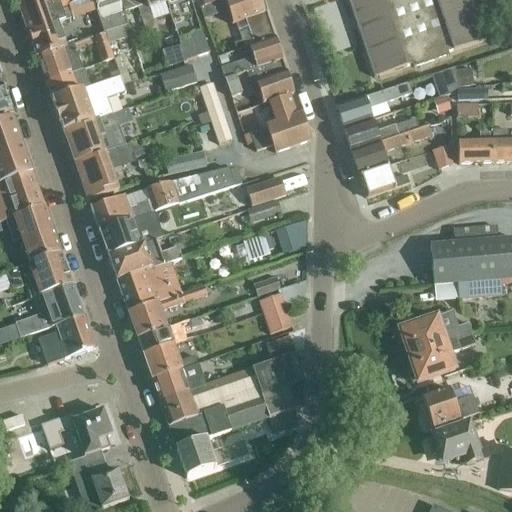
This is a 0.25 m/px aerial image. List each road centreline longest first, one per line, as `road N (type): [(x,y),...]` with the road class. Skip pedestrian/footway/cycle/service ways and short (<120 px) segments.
road 1 (tertiary): [(117,365),(0,11)]
road 2 (residential): [(224,511),(292,478),(312,448),(325,250)]
road 3 (residential): [(325,250),(325,131),(281,0)]
road 4 (residential): [(325,250),(472,194),(511,192)]
road 5 (tertiary): [(166,511),(117,365)]
road 6 (residential): [(0,393),(117,365)]
